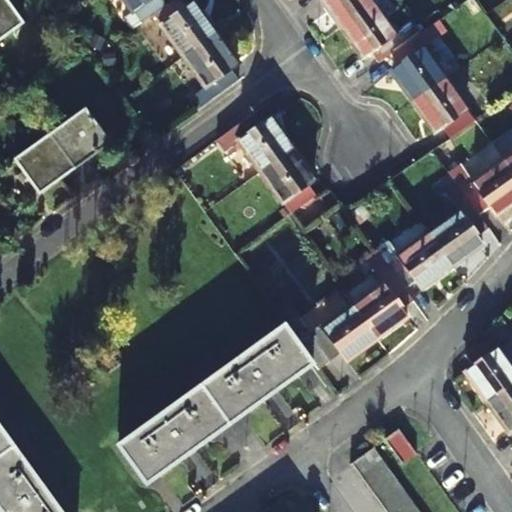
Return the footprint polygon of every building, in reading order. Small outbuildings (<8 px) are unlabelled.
[(0,0),(0,41),(25,23),(8,0),(0,0)] [(155,14),(169,4),(165,0),(127,0),(136,11),(127,18),(135,29),(155,14)] [(173,0),(169,4),(155,14),(185,56),(218,32),(196,3),(189,7),(183,0),(173,0)] [(324,0),(343,26),(374,3),(372,0),(324,0)] [(366,57),(384,43),(392,54),(421,33),(413,21),(396,34),(374,3),(343,26),(366,57)] [(399,65),(393,70),(415,101),(447,78),(426,48),(442,37),(433,24),(421,33),(392,54),(399,65)] [(207,86),(193,96),(202,107),(241,80),(232,68),(239,62),(218,32),(185,56),(207,86)] [(437,131),(444,126),(451,137),(477,119),(447,78),(415,101),(437,131)] [(75,168),(75,169),(110,143),(86,109),(51,134),(75,168)] [(273,117),(265,122),(258,111),(217,140),(227,151),(241,141),(263,171),(295,148),(273,117)] [(51,134),(16,160),(41,195),(75,169),(75,168),(51,134)] [(295,148),(263,171),(292,212),(317,194),(310,184),(317,178),(295,148)] [(476,184),(464,166),(451,174),(463,191),(480,216),(493,208),(498,215),(511,204),(511,171),(505,162),(476,184)] [(430,234),(452,265),(483,243),(478,238),(490,228),(480,216),(463,191),(452,200),(460,212),(430,234)] [(388,264),(406,289),(417,281),(422,287),(452,265),(430,234),(388,264)] [(354,306),(376,338),(407,315),(403,309),(415,301),(406,289),(388,264),(384,258),(372,266),(384,284),(354,306)] [(342,353),(347,359),(376,338),(354,306),(314,335),(311,331),(298,339),(315,363),(325,356),(330,362),(342,353)] [(312,364),(286,326),(120,446),(147,484),(312,364)] [(472,366),(466,371),(488,402),(511,384),(511,356),(506,360),(499,350),(511,340),(511,337),(504,327),(465,355),(472,366)] [(511,384),(488,402),(509,432),(511,430),(511,384)] [(61,511),(0,427),(0,509),(2,511),(61,511)] [(414,449),(399,429),(386,439),(401,459),(414,449)] [(419,511),(374,448),(351,464),(386,511),(419,511)] [(401,459),(404,463),(417,454),(414,449),(401,459)]
